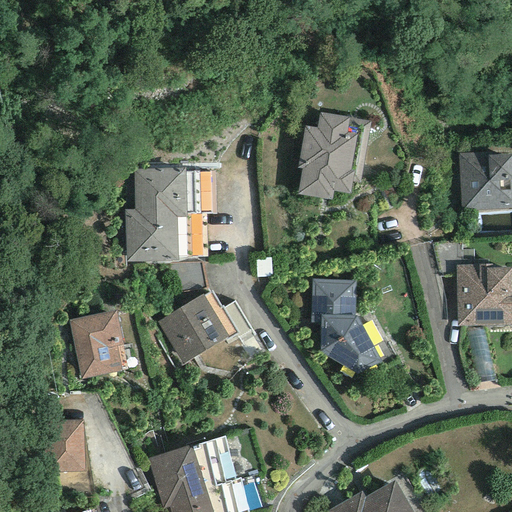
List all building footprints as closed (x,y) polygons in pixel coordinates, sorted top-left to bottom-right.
[(369,135),(331,129),(328,144),(310,141),(303,184),(305,184),(301,207),(354,217),(369,135)] [(511,153),(456,158),(461,214),(511,209),(511,153)] [(195,178),(145,180),(147,227),(128,228),(130,269),(197,266),(195,178)] [(511,265),(450,267),(451,327),(511,326),(511,265)] [(306,325),(316,326),(317,355),(357,376),(377,365),(350,316),(352,282),(308,279),(306,325)] [(206,292),(157,326),(185,366),(234,332),(206,292)] [(121,324),(79,332),(90,389),(133,380),(121,324)] [(48,433),(53,491),(86,488),(81,430),(48,433)] [(239,511),(222,446),(160,463),(173,511),(239,511)] [(365,500),(344,511),(409,511),(398,493),(371,509),(365,500)]
